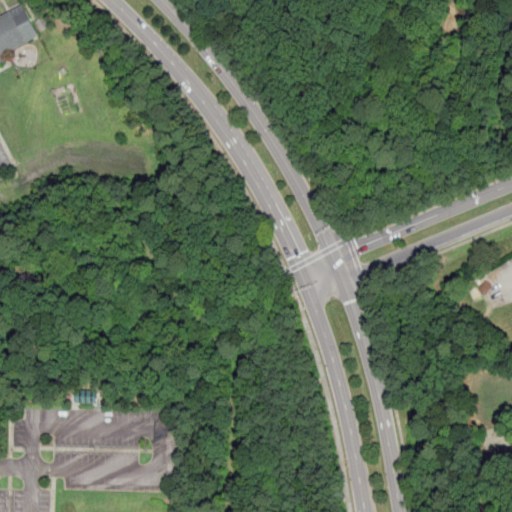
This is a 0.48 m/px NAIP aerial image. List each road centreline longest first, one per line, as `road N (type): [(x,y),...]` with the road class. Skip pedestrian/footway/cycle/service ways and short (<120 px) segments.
road 1 (primary): [(113,0),(207,102),(302,264),(344,397),(366,511)]
road 2 (primary): [(400,511),(376,377),(332,248),(235,83),(164,0)]
road 3 (tertiary): [(511,183),(305,273)]
road 4 (tertiary): [(311,291),(511,209)]
